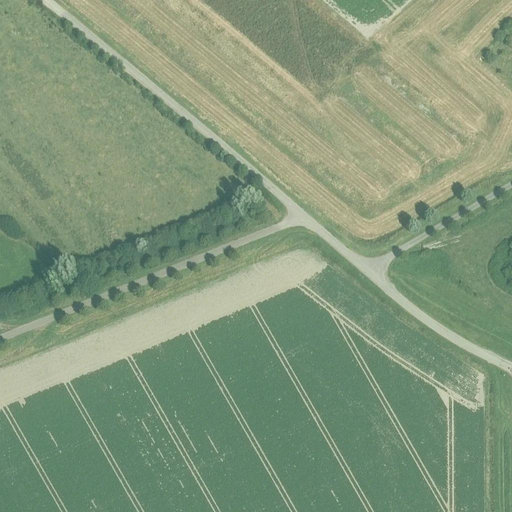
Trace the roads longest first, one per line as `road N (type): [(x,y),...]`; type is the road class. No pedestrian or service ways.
road 1 (unclassified): [(303,216),(45,0)]
road 2 (unclassified): [(0,339),(303,216)]
road 3 (unclassified): [(511,367),(438,328),(367,272)]
road 4 (unclassified): [(367,272),(511,184)]
